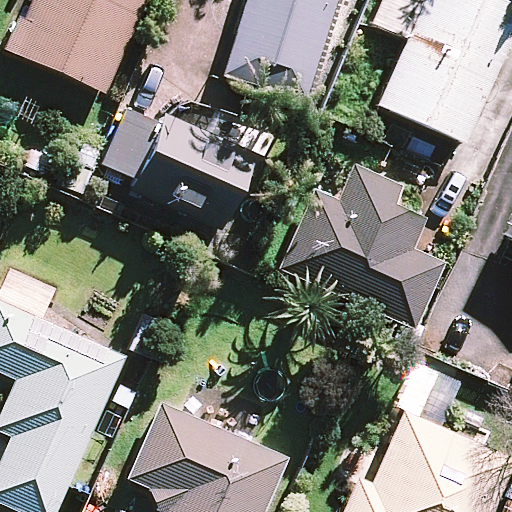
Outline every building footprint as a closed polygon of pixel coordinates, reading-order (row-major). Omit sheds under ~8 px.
[(25,0),(4,49),(101,92),(142,0),(25,0)] [(332,0),(241,0),(217,75),(300,102),(332,0)] [(403,37),(375,105),(461,141),(511,19),(511,4),(502,0),(380,0),(371,24),(403,37)] [(124,108),(97,165),(222,226),(254,159),(160,114),(155,123),(124,108)] [(396,187),(351,167),(337,200),(312,189),(278,269),(408,325),(436,262),(406,249),(418,221),(387,207),(396,187)] [(52,511),(121,356),(0,303),(0,374),(10,378),(0,399),(0,432),(6,435),(0,449),(0,503),(19,511),(52,511)] [(173,327),(141,313),(126,348),(158,361),(173,327)] [(357,348),(286,319),(274,348),(305,360),(286,406),(327,422),(357,348)] [(493,511),(511,469),(511,457),(433,423),(445,394),(412,379),(369,475),(357,470),(338,511),(493,511)] [(263,511),(286,462),(158,403),(124,477),(145,486),(155,511),(263,511)]
